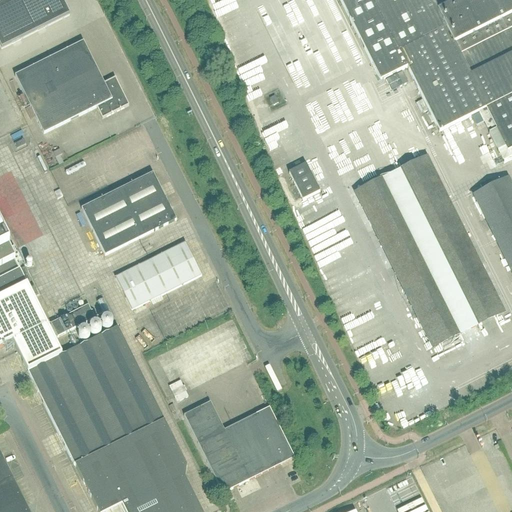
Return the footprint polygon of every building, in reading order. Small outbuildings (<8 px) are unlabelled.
[(58,0),(24,0),(0,11),(0,44),(5,52),(69,21),(58,0)] [(511,44),(511,43),(511,42),(511,0),(338,0),(380,82),(406,69),(439,134),(478,114),(500,157),(511,151),(511,44)] [(14,78),(43,136),(96,109),(102,121),(128,107),(115,80),(103,85),(83,44),(14,78)] [(274,98),(269,100),(273,107),(278,105),(274,98)] [(14,146),(16,150),(25,146),(23,141),(14,146)] [(457,164),(462,162),(457,152),(449,156),(451,159),(454,158),(457,164)] [(358,194),(434,350),(507,315),(432,159),(358,194)] [(289,175),(302,202),(319,194),(306,167),(289,175)] [(81,211),(105,258),(176,223),(152,175),(81,211)] [(511,183),(510,179),(477,195),(511,266),(511,183)] [(0,349),(12,343),(27,374),(61,357),(0,233),(0,349)] [(115,280),(131,312),(201,277),(185,245),(115,280)] [(65,318),(72,331),(94,320),(88,306),(65,318)] [(101,327),(101,328),(102,328),(103,329),(103,330),(104,330),(105,331),(106,331),(107,331),(108,331),(109,331),(110,330),(111,329),(112,328),(113,327),(113,326),(113,325),(113,324),(113,323),(112,322),(112,321),(111,320),(110,320),(110,319),(109,319),(108,319),(107,319),(106,319),(105,319),(104,319),(103,320),(102,321),(101,322),(101,323),(101,324),(101,325),(101,326),(101,327)] [(89,331),(89,332),(89,333),(90,334),(91,335),(92,336),(93,337),(94,337),(95,337),(96,337),(97,337),(98,336),(99,336),(100,335),(100,334),(101,334),(101,333),(101,332),(101,331),(101,330),(101,329),(101,328),(100,327),(100,326),(99,326),(98,325),(97,325),(96,325),(95,325),(94,325),(93,325),(92,325),(92,326),(91,326),(90,327),(90,328),(89,329),(89,330),(89,331)] [(173,440),(117,329),(27,374),(74,467),(96,511),(201,511),(185,479),(186,468),(173,440)] [(89,334),(89,333),(88,332),(87,332),(86,331),(85,331),(84,330),(83,331),(82,331),(81,331),(80,332),(79,332),(79,333),(78,334),(78,335),(78,336),(77,337),(78,338),(78,339),(79,340),(79,341),(80,342),(81,342),(82,342),(83,343),(84,343),(85,343),(85,342),(86,342),(87,342),(88,341),(89,340),(89,339),(89,338),(90,338),(90,337),(90,336),(89,335),(89,334)] [(158,358),(165,378),(169,376),(165,366),(170,364),(167,355),(158,358)] [(179,384),(168,390),(176,406),(187,400),(179,384)] [(224,432),(210,404),(183,417),(222,495),(294,460),(269,409),(224,432)] [(28,511),(5,465),(0,454),(0,511),(28,511)]
